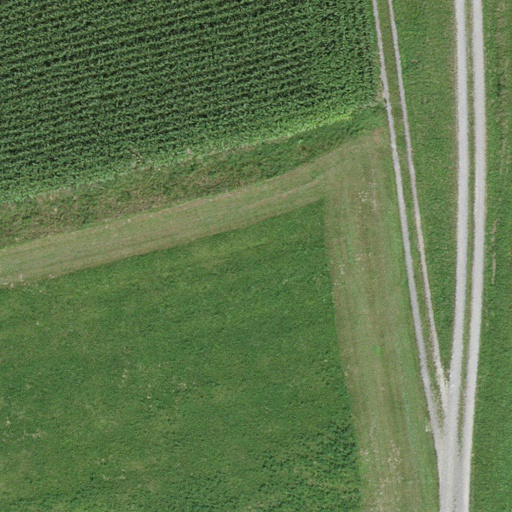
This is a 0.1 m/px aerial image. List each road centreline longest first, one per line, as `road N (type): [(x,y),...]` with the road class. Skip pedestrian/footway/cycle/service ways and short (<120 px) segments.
road 1 (track): [(450,0),(451,511)]
road 2 (track): [(451,469),(405,267),(376,0)]
